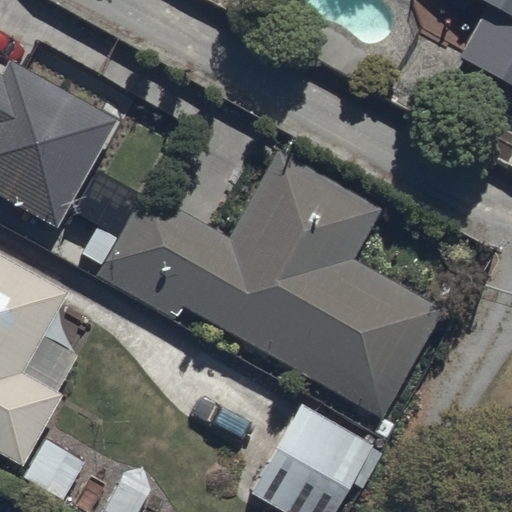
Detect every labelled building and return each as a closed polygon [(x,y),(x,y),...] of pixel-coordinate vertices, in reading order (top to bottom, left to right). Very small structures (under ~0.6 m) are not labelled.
[(511,90),(511,0),(467,0),(480,7),(452,57),(511,90)] [(112,121),(2,60),(0,63),(0,196),(53,226),(112,121)] [(375,210),(273,153),(225,238),(141,191),(113,240),(91,228),(76,254),(96,266),(92,273),(174,319),(179,310),(376,420),(439,308),(349,257),(375,210)] [(70,358),(37,340),(62,294),(0,260),(0,456),(20,467),(58,396),(51,393),(70,358)] [(79,462),(41,441),(19,480),(57,501),(79,462)] [(136,511),(148,492),(119,475),(97,511),(136,511)]
